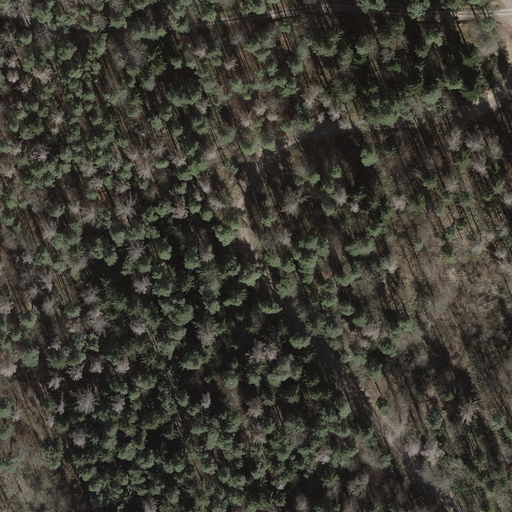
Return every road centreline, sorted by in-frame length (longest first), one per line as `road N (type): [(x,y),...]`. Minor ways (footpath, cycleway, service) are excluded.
road 1 (track): [(460,511),(426,487),(269,285),(247,247),(241,211),(254,177),(308,133),(467,112),(500,96),(511,79)]
road 2 (track): [(0,11),(89,31),(234,21),(340,3),(428,15),(511,10)]
